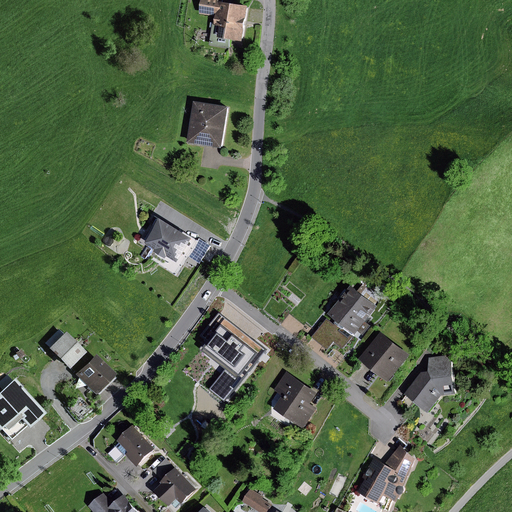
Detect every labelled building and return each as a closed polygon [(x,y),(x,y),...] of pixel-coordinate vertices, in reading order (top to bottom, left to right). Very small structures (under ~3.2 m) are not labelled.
[(223,2),(223,0),(201,0),(199,14),(214,16),(209,46),(229,49),(230,40),(242,42),(248,6),(223,2)] [(228,107),(194,101),(187,143),(222,149),(228,107)] [(177,263),(192,239),(160,219),(145,243),(155,249),(154,252),(165,259),(167,256),(177,263)] [(211,246),(199,239),(188,257),(200,264),(211,246)] [(377,307),(351,286),(328,314),(337,322),(334,325),(327,319),(312,337),(328,350),(334,342),(343,349),(357,331),(363,335),(370,326),(365,321),(377,307)] [(82,353),(61,332),(60,333),(57,330),(44,343),(47,346),(44,348),(64,369),(82,353)] [(410,355),(381,332),(359,360),(388,383),(410,355)] [(45,337),(42,333),(34,341),(37,344),(45,337)] [(230,348),(214,337),(198,359),(236,385),(249,367),(253,370),(265,353),(239,335),(230,348)] [(92,355),(73,374),(93,394),(112,374),(92,355)] [(446,356),(429,358),(428,372),(421,373),(404,394),(428,413),(442,396),(456,394),(452,361),(446,356)] [(318,393),(287,372),(275,391),(282,396),(274,409),(303,429),(317,408),(311,404),(318,393)] [(16,378),(0,391),(0,429),(1,430),(2,429),(12,440),(28,426),(30,428),(47,413),(16,378)] [(156,449),(133,425),(117,441),(119,443),(107,454),(116,463),(125,454),(137,467),(156,449)] [(385,464),(374,458),(363,478),(365,479),(358,492),(379,504),(383,496),(397,502),(400,495),(403,494),(404,490),(404,487),(416,459),(400,446),(385,464)] [(154,491),(169,507),(172,504),(176,508),(180,503),(181,504),(197,489),(166,458),(153,471),(162,480),(160,482),(162,484),(154,491)] [(264,497),(251,489),(243,502),(259,511),(268,511),(273,505),(263,499),(264,497)] [(206,495),(202,491),(197,495),(201,500),(206,495)] [(138,511),(124,495),(112,505),(103,493),(88,506),(92,511),(138,511)]
